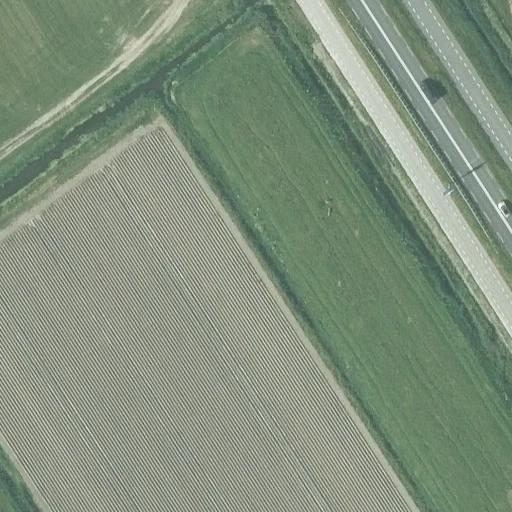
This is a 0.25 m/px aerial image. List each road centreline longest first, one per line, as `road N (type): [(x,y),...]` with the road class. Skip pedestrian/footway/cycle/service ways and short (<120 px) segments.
road 1 (unclassified): [(511,319),(308,0)]
road 2 (primary): [(511,232),(361,0)]
road 3 (track): [(0,160),(121,69),(184,0)]
road 4 (unclassified): [(511,149),(413,0)]
